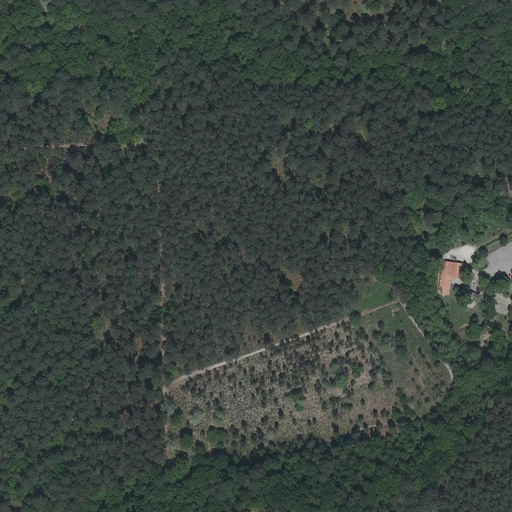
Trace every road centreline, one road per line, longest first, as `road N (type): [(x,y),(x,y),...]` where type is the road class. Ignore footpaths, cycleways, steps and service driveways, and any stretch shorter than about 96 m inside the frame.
road 1 (track): [(165,382),(394,301),(452,379),(439,411),(368,424),(330,445),(166,454)]
road 2 (track): [(168,511),(162,170),(155,145),(0,149)]
road 3 (track): [(165,435),(362,377),(430,345)]
road 4 (track): [(507,410),(457,465),(434,511)]
road 5 (track): [(365,312),(429,415)]
